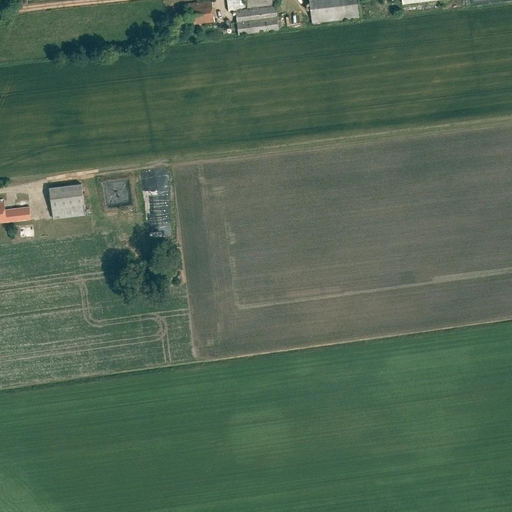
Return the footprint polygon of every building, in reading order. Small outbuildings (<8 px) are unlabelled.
[(279,30),(275,0),(246,0),(248,9),(246,9),(245,0),(227,0),(229,11),(236,11),(238,35),(279,30)] [(360,18),(358,0),(309,0),(312,24),(360,18)] [(212,1),(183,4),(185,26),(215,23),(212,1)] [(86,215),(82,183),(49,187),(53,219),(86,215)] [(0,224),(31,221),(29,208),(6,210),(4,202),(0,202),(0,224)]
